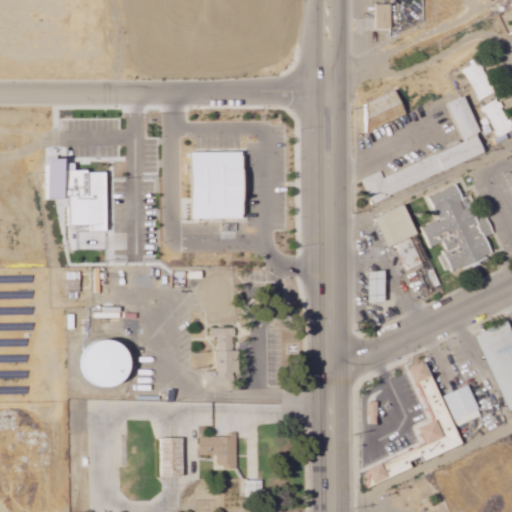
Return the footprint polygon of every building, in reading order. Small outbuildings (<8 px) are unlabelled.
[(392,4),(376,5),(376,29),(392,28),(392,4)] [(494,95),(482,62),(465,68),(477,101),(494,95)] [(361,106),(371,131),(408,115),(397,91),(361,106)] [(449,104),(465,145),(384,176),(382,172),(363,179),(371,201),(489,156),(466,97),(449,104)] [(511,130),(498,100),(483,107),(499,141),(511,134),(511,130)] [(194,220),(245,219),(244,152),(193,153),(194,220)] [(106,231),(107,171),(68,171),(68,160),(50,159),(49,200),(70,200),(69,225),(92,225),(92,231),(106,231)] [(494,256),(486,237),(493,234),(486,217),(478,220),(471,205),(466,207),(458,186),(430,197),(439,221),(422,228),(430,248),(444,243),(447,252),(439,255),(446,275),(494,256)] [(376,219),(389,248),(397,245),(408,271),(423,264),(412,238),(417,235),(404,207),(376,219)] [(68,293),(81,293),(81,273),(68,272),(68,293)] [(386,272),(369,272),(370,303),(386,302),(386,272)] [(212,318),(236,318),(235,277),(212,277),(212,318)] [(477,336),(510,412),(511,411),(511,325),(510,322),(477,336)] [(234,386),(234,328),(211,328),(211,338),(217,338),(217,372),(206,372),(206,386),(234,386)] [(87,384),(131,386),(133,344),(89,342),(87,384)] [(368,469),(373,484),(424,464),(423,461),(461,446),(429,362),(413,368),(434,423),(421,428),(428,446),(368,469)] [(444,397),(457,427),(482,417),(470,386),(444,397)] [(88,400),(69,400),(69,433),(88,434),(88,400)] [(379,403),(370,402),(370,424),(378,425),(379,403)] [(238,468),(237,437),(200,438),(201,456),(217,456),(218,468),(238,468)] [(183,439),(161,439),(162,477),(184,476),(183,439)] [(263,481),(248,481),(248,496),(263,496),(263,481)]
